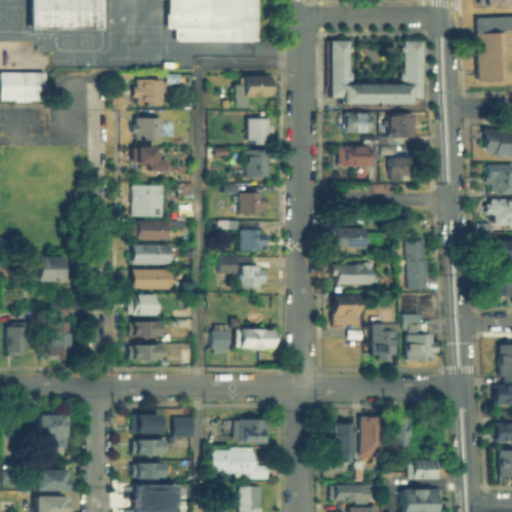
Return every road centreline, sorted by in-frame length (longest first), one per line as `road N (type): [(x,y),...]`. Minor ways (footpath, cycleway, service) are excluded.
road 1 (residential): [(299,511),(302,14)]
road 2 (residential): [(466,384),(0,384)]
road 3 (secondary): [(442,0),(466,384)]
road 4 (residential): [(94,511),(95,143)]
road 5 (residential): [(455,197),(300,200)]
road 6 (residential): [(444,16),(302,14)]
road 7 (secondary): [(466,384),(473,504)]
